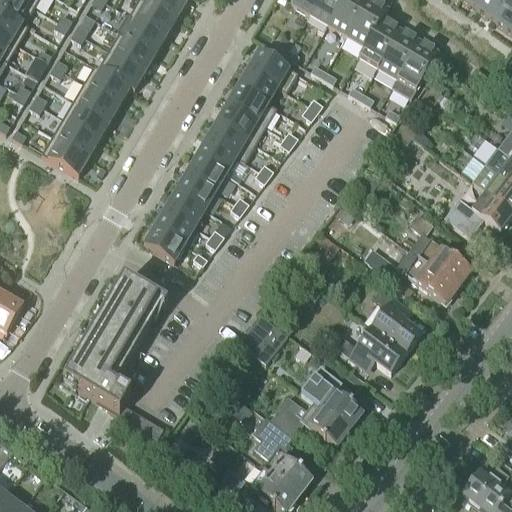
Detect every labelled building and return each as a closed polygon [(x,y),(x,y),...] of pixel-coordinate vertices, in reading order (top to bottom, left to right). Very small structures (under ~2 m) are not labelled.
[(0,0),(0,18),(24,32),(33,15),(6,0),(0,0)] [(6,0),(33,15),(42,0),(6,0)] [(96,0),(94,3),(105,10),(109,3),(103,0),(96,0)] [(171,0),(151,0),(146,9),(177,28),(187,9),(171,0)] [(293,0),(291,10),(309,21),(321,0),(293,0)] [(327,32),(346,0),(321,0),(309,21),(327,32)] [(369,4),(361,0),(346,0),(327,32),(346,43),(369,4)] [(477,16),(488,0),(461,0),(459,4),(477,16)] [(495,29),(511,2),(511,0),(488,0),(477,16),(495,29)] [(511,2),(495,29),(511,40),(511,2)] [(101,16),(105,10),(94,3),(90,10),(101,16)] [(369,4),(346,43),(365,53),(381,25),(383,26),(389,16),(369,4)] [(166,46),(177,28),(146,9),(140,6),(129,24),(135,28),(166,46)] [(0,18),(0,42),(17,53),(28,35),(24,32),(0,18)] [(57,29),(68,35),(72,28),(61,22),(57,29)] [(129,24),(119,41),(125,45),(156,63),(166,46),(135,28),(129,24)] [(400,36),(383,26),(381,25),(365,53),(358,64),(377,75),(400,36)] [(64,42),(68,35),(57,29),(53,36),(64,42)] [(74,39),(84,45),(88,38),(78,32),(74,39)] [(400,36),(377,75),(397,86),(419,48),(400,36)] [(80,52),(84,45),(74,39),(69,46),(80,52)] [(109,59),(145,80),(156,63),(125,45),(119,41),(109,59)] [(0,42),(0,65),(3,67),(7,70),(17,53),(0,42)] [(278,50),(288,56),(293,49),(282,42),(278,50)] [(397,86),(391,95),(411,106),(439,59),(419,48),(397,86)] [(278,50),(277,50),(273,57),(284,63),(288,56),(278,50)] [(299,63),(288,56),(284,63),(295,70),(299,63)] [(37,64),(47,70),(51,63),(41,57),(37,64)] [(290,101),(301,83),(258,58),(247,76),(278,94),(290,101)] [(135,98),(145,80),(109,59),(98,76),(132,96),(135,98)] [(43,77),(47,70),(37,64),(32,71),(43,77)] [(53,74),(63,80),(68,73),(57,67),(53,74)] [(325,78),(314,72),(310,79),(321,85),(325,78)] [(83,91),(122,114),(132,96),(98,76),(93,73),(83,91)] [(59,87),(63,80),(53,74),(49,81),(59,87)] [(487,84),(476,74),(470,82),(481,91),(487,84)] [(268,112),(278,94),(247,76),(237,94),(268,112)] [(321,85),(332,92),(336,85),(325,78),(321,85)] [(73,108),(112,131),(122,114),(83,91),(73,108)] [(16,99),(27,105),(31,98),(20,92),(16,99)] [(347,101),(358,107),(363,100),(351,93),(347,101)] [(424,101),(437,111),(443,103),(431,93),(424,101)] [(269,136),(280,119),(268,112),(237,94),(226,111),(257,130),(265,134),(269,136)] [(23,111),(27,105),(16,99),(13,105),(23,111)] [(374,107),(363,100),(358,107),(369,114),(374,107)] [(433,117),(437,111),(424,101),(420,108),(433,117)] [(33,108),(43,114),(47,108),(37,102),(33,108)] [(308,112),(318,119),(322,113),(313,106),(308,112)] [(39,121),(43,114),(33,108),(29,115),(39,121)] [(102,149),(112,131),(73,108),(62,126),(102,149)] [(259,154),(269,136),(265,134),(257,130),(226,111),(216,129),(247,147),(255,152),(259,154)] [(301,122),(311,129),(318,119),(308,112),(301,122)] [(400,122),(389,116),(385,123),(396,129),(400,122)] [(52,144),(91,167),(102,149),(62,126),(52,144)] [(0,137),(6,141),(10,134),(0,127),(0,137)] [(399,136),(412,145),(418,137),(405,128),(399,136)] [(248,172),(259,154),(255,152),(247,147),(216,129),(206,146),(237,165),(248,172)] [(511,167),(511,135),(497,156),(511,167)] [(407,152),(412,145),(399,136),(394,142),(407,152)] [(22,151),(26,143),(16,137),(12,145),(22,151)] [(284,145),(293,152),(298,146),(288,139),(284,145)] [(80,185),(91,167),(52,144),(41,162),(80,185)] [(279,152),(288,159),(293,152),(284,145),(279,152)] [(226,182),(237,165),(206,146),(195,164),(226,182)] [(511,193),(511,167),(497,156),(484,172),(511,193)] [(216,200),(226,182),(195,164),(185,181),(216,200)] [(259,178),(268,185),(273,179),(263,172),(259,178)] [(511,220),(511,193),(484,172),(472,189),(484,199),(484,200),(511,220)] [(263,192),(268,185),(259,178),(254,185),(263,192)] [(205,217),(216,200),(185,181),(174,199),(205,217)] [(369,181),(363,191),(373,198),(379,188),(369,181)] [(195,235),(205,217),(174,199),(164,216),(195,235)] [(511,222),(511,220),(484,200),(472,216),(459,206),(444,225),(470,245),(483,226),(499,239),(511,222)] [(234,211),(244,218),(248,212),(239,205),(234,211)] [(239,224),(244,218),(234,211),(230,217),(239,224)] [(185,252),(195,235),(164,216),(154,234),(185,252)] [(424,242),(431,233),(419,224),(411,233),(424,242)] [(174,271),(185,252),(154,234),(143,252),(174,271)] [(210,244),(219,251),(224,245),(214,237),(210,244)] [(214,257),(219,251),(210,244),(205,250),(214,257)] [(418,264),(458,294),(459,293),(461,292),(464,288),(465,285),(470,277),(430,247),(418,264)] [(403,302),(409,294),(394,283),(398,277),(372,256),(364,266),(369,270),(368,271),(378,278),(391,287),(388,291),(403,302)] [(193,266),(202,273),(207,267),(197,260),(193,266)] [(457,295),(458,294),(418,264),(405,282),(445,312),(451,303),(454,303),(457,298),(457,295)] [(294,283),(288,292),(296,298),(303,289),(294,283)] [(118,423),(124,413),(130,402),(109,390),(158,308),(123,287),(62,389),(107,415),(107,416),(108,416),(109,417),(110,418),(118,423)] [(372,334),(407,360),(420,341),(405,330),(413,320),(381,296),(373,306),(386,316),(372,334)] [(0,337),(7,341),(23,313),(1,300),(0,302),(0,337)] [(287,344),(261,323),(238,351),(265,372),(287,344)] [(390,381),(407,360),(372,334),(356,355),(343,345),(336,355),(368,380),(375,370),(390,381)] [(355,401),(320,375),(301,400),(314,411),(314,410),(314,411),(348,437),(361,420),(352,412),(353,411),(351,409),(350,411),(348,410),(355,401)] [(257,412),(254,416),(265,425),(271,429),(270,429),(292,446),(304,430),(323,445),(322,446),(324,448),(325,447),(335,454),(348,437),(314,411),(314,410),(314,411),(307,419),(288,404),(272,424),(257,412)] [(231,420),(243,429),(251,418),(239,409),(231,420)] [(124,427),(130,417),(124,413),(118,423),(124,427)] [(131,431),(137,421),(130,417),(124,427),(131,431)] [(137,421),(131,431),(137,434),(143,425),(137,421)] [(144,438),(150,429),(143,425),(137,434),(144,438)] [(297,503),(311,486),(302,478),(300,476),(300,477),(284,465),(292,455),(288,451),(292,446),(270,429),(271,429),(265,425),(253,441),(258,444),(262,447),(254,457),(260,461),(270,469),(264,476),(297,503)] [(150,429),(144,438),(151,442),(156,432),(150,429)] [(156,432),(151,442),(157,446),(163,436),(156,432)] [(470,484),(472,489),(471,489),(501,511),(511,511),(511,498),(502,490),(508,483),(496,473),(490,481),(482,475),(480,477),(475,477),(470,484)] [(290,511),(297,503),(264,476),(250,494),(273,511),(272,511),(290,511)] [(236,499),(244,489),(231,479),(223,489),(236,499)] [(460,503),(472,511),(501,511),(471,489),(470,491),(465,491),(461,496),(461,502),(460,503)] [(0,511),(18,511),(6,502),(0,510),(0,511)]
